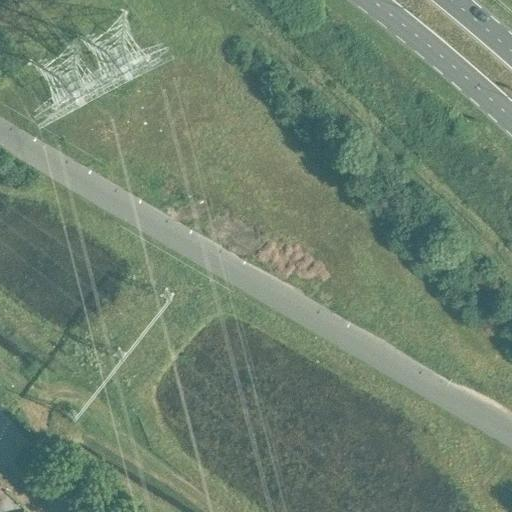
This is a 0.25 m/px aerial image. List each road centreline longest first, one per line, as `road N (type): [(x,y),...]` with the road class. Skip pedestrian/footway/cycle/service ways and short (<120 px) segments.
road 1 (unclassified): [(0,132),(511,435)]
road 2 (primary): [(368,0),(511,113)]
